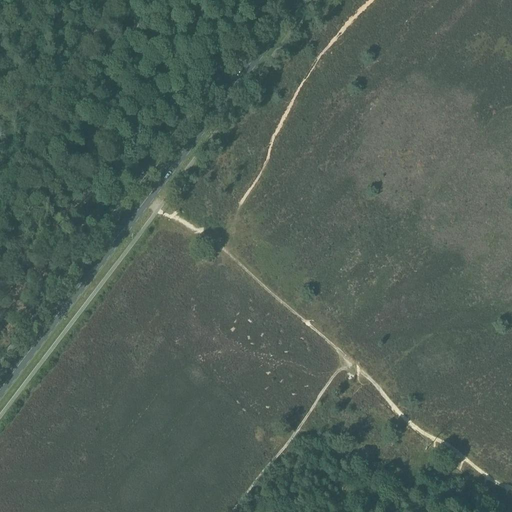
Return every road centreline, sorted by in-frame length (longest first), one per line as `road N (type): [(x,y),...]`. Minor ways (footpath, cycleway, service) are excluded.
road 1 (primary): [(0,389),(297,0)]
road 2 (track): [(170,0),(136,26),(101,90),(0,224)]
road 3 (track): [(125,198),(220,246),(346,360)]
road 4 (track): [(0,192),(114,0)]
road 5 (track): [(346,360),(419,426),(511,490)]
road 6 (track): [(112,213),(84,196),(73,162),(32,143),(0,110)]
